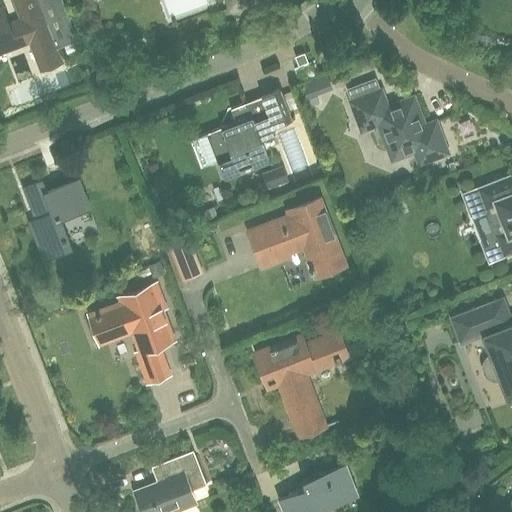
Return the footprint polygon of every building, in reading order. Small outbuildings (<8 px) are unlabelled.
[(2,7),(0,8),(0,53),(13,48),(11,42),(27,35),(30,42),(35,55),(41,70),(61,62),(56,48),(76,40),(78,40),(62,0),(14,0),(22,21),(9,26),(2,7)] [(295,57),(299,66),(308,63),(305,53),(295,57)] [(305,98),(305,97),(331,88),(327,77),(300,87),(305,98)] [(351,101),(358,121),(363,134),(378,128),(377,132),(381,144),(385,146),(387,145),(390,154),(392,159),(398,157),(415,151),(420,163),(448,152),(439,130),(435,120),(424,124),(416,102),(413,97),(408,99),(387,107),(381,90),(380,90),(375,78),(347,89),(352,101),(351,101)] [(273,127),(292,120),(281,89),(231,108),(236,122),(207,133),(224,178),(240,172),(239,168),(268,157),(261,140),(273,136),(275,130),(273,127)] [(263,174),(268,189),(290,181),(284,166),(263,174)] [(511,174),(478,188),(464,193),(473,216),(482,239),(490,260),(504,255),(511,251),(511,174)] [(56,220),(88,207),(78,179),(46,192),(42,182),(25,188),(37,220),(31,223),(44,258),(67,250),(56,220)] [(313,276),(336,267),(327,245),(335,242),(319,199),(287,210),(289,215),(267,223),(270,233),(253,239),(263,266),(287,257),(285,253),(302,247),(313,276)] [(168,245),(182,281),(204,273),(190,237),(168,245)] [(223,238),(209,242),(216,266),(230,261),(223,238)] [(159,344),(171,339),(158,301),(162,300),(156,282),(120,295),(123,302),(89,314),(99,341),(133,328),(141,350),(137,351),(148,381),(170,373),(159,344)] [(511,321),(503,298),(453,317),(461,340),(485,331),(486,335),(485,336),(492,356),(486,360),(484,368),(487,375),(494,379),(501,379),(509,399),(511,397),(511,325),(511,326),(510,322),(511,321)] [(339,357),(341,356),(338,347),(333,349),(327,333),(305,342),(302,335),(253,353),(262,375),(273,371),(288,411),(293,409),(302,434),(324,426),(304,373),(340,359),(339,357)] [(190,490),(205,484),(192,451),(159,463),(164,478),(135,489),(144,511),(170,511),(194,502),(190,490)] [(279,497),(284,511),(315,511),(336,504),(334,500),(352,493),(342,465),(305,479),(308,486),(279,497)]
